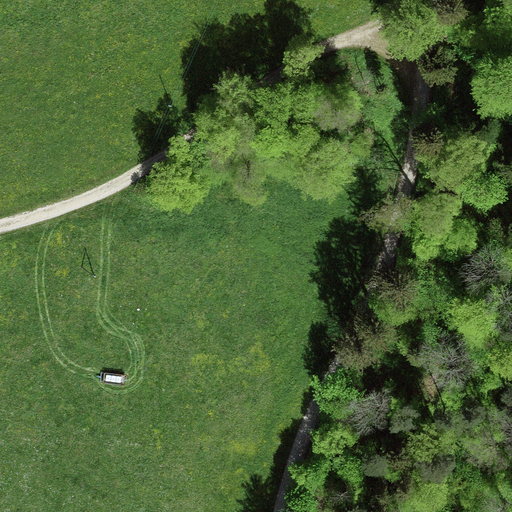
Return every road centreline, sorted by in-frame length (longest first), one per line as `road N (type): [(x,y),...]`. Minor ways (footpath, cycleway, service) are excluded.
road 1 (track): [(415,38),(416,136),(390,242),(303,436),(287,511)]
road 2 (track): [(0,224),(121,181),(316,48),(381,34),(415,38)]
